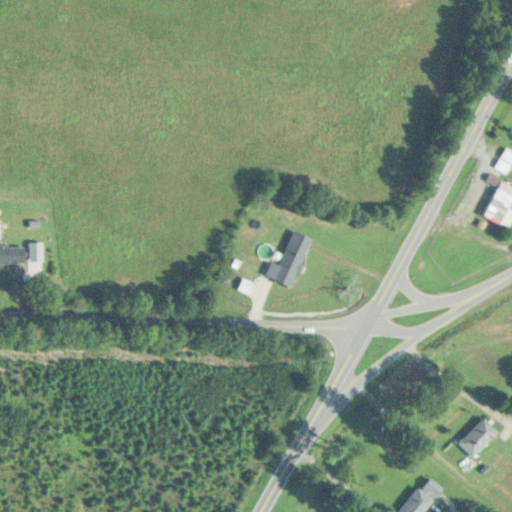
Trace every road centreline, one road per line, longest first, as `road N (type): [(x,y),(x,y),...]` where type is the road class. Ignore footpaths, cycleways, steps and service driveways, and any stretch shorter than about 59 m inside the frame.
road 1 (residential): [(369,324),(0,313)]
road 2 (primary): [(352,349),(511,61)]
road 3 (primary): [(292,454),(373,369),(446,319)]
road 4 (primary): [(259,511),(352,349)]
road 5 (residential): [(369,324),(409,334),(511,276)]
road 6 (primary): [(511,272),(369,324)]
